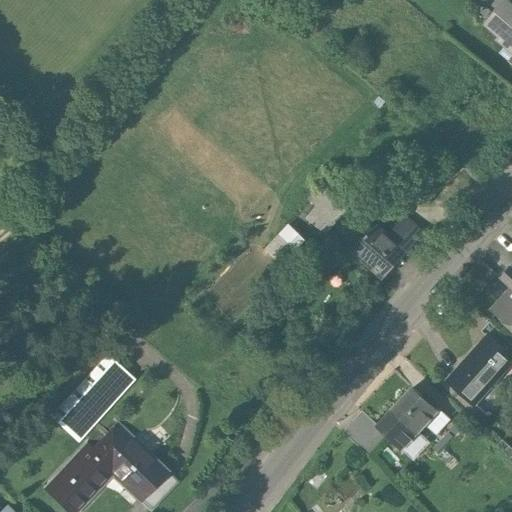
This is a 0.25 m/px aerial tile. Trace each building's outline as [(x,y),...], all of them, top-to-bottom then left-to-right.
[(511,50),(511,0),(506,0),(484,27),(511,50)] [(307,218),(326,234),(351,203),(324,182),(308,201),(316,207),(307,218)] [(346,251),(380,280),(403,253),(369,224),(346,251)] [(294,250),(278,235),(266,248),(282,263),(294,250)] [(511,265),(502,276),(511,285),(491,306),(511,325),(511,265)] [(486,334),(448,379),(470,398),(490,375),(493,377),(511,355),(486,334)] [(57,421),(78,441),(134,383),(113,363),(57,421)] [(436,411),(412,389),(377,427),(386,435),(401,449),(424,425),(435,435),(448,420),(437,410),(436,411)] [(377,427),(361,413),(343,432),(367,455),(386,435),(377,427)] [(165,470),(116,423),(92,449),(86,444),(44,488),(68,511),(73,511),(99,485),(87,473),(98,462),(137,500),(165,470)] [(165,470),(137,500),(147,509),(175,479),(165,470)]
